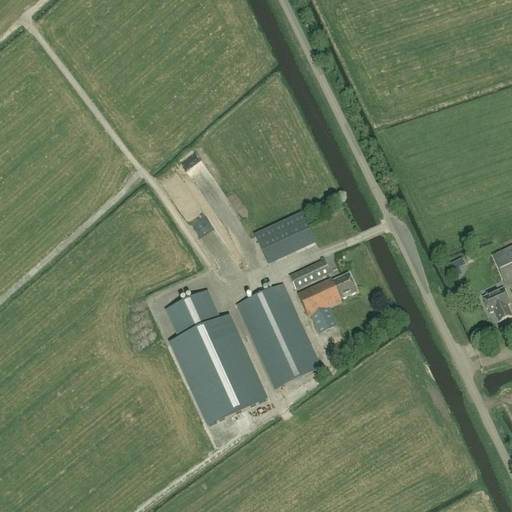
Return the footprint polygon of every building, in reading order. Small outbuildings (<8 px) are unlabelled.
[(282,259),(314,247),(307,227),(273,239),(277,248),(271,250),(269,244),(255,250),(261,266),(282,258),(282,259)] [(511,294),(511,247),(492,256),(506,288),(509,287),(511,291),(510,291),(511,294)] [(324,262),(290,277),(296,291),(331,275),(324,262)] [(358,294),(349,275),(332,283),(332,280),(298,295),(309,319),(311,318),(319,336),(338,327),(329,309),(342,303),(341,302),(358,294)] [(237,307),(276,392),(322,371),(283,286),(237,307)] [(511,306),(506,294),(503,289),(483,298),(490,315),(494,313),(499,324),(511,318),(511,315),(508,307),(511,306)] [(209,428),(267,401),(229,318),(220,322),(207,293),(167,312),(180,341),(171,345),(209,428)]
